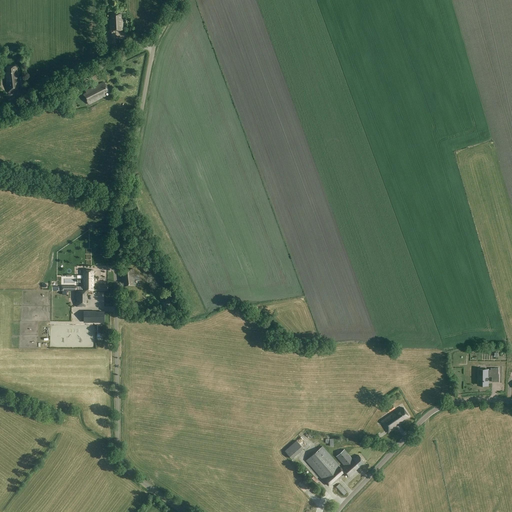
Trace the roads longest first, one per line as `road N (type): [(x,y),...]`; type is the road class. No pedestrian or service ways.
road 1 (unclassified): [(185,511),(125,468),(117,444),(114,257),(153,46)]
road 2 (unclassified): [(336,511),(437,408),(511,401)]
road 3 (unclassified): [(0,116),(153,46)]
road 4 (track): [(0,173),(123,201)]
